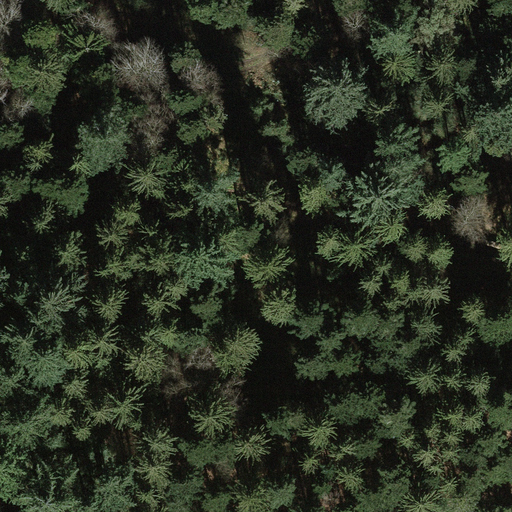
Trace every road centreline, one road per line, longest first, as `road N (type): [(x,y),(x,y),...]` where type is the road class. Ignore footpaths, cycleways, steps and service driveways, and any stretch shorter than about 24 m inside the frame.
road 1 (track): [(0,126),(35,116),(71,146),(511,265)]
road 2 (track): [(35,116),(241,67),(364,21),(476,0)]
